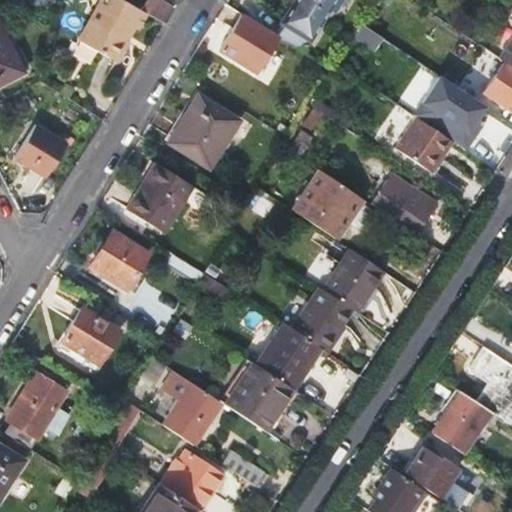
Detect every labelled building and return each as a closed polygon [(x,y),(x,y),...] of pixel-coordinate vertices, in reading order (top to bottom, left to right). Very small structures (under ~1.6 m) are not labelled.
[(109,0),(100,0),(72,44),(110,67),(123,48),(119,45),(127,32),(132,36),(142,20),(136,16),(109,0)] [(142,20),(160,31),(170,15),(146,0),(136,16),(142,20)] [(295,0),(282,22),(281,21),(273,34),(277,36),(304,53),(313,39),(311,39),(334,3),(335,0),(295,0)] [(240,13),(219,50),(255,73),(277,36),(273,34),(240,13)] [(0,83),(21,73),(0,32),(0,83)] [(511,40),(501,58),(511,65),(511,40)] [(321,64),(314,76),(325,82),(332,71),(321,64)] [(511,69),(507,66),(487,96),(511,111),(511,69)] [(431,127),(465,149),(474,135),(468,131),(475,121),(485,105),(440,75),(413,115),(431,127)] [(206,169),(236,120),(195,95),(182,115),(187,118),(170,146),(206,169)] [(187,118),(182,115),(165,143),(170,146),(187,118)] [(468,131),(474,135),(481,125),(475,121),(468,131)] [(32,125),(12,159),(43,179),(64,146),(32,125)] [(431,127),(412,158),(447,180),(466,150),(465,149),(431,127)] [(162,232),(191,185),(159,164),(140,195),(137,193),(126,210),(162,232)] [(320,169),(293,211),(335,238),(361,196),(320,169)] [(380,191),(398,203),(390,215),(408,227),(427,197),(391,173),(380,191)] [(111,231),(89,266),(126,289),(148,253),(111,231)] [(351,248),(323,291),(352,310),(357,313),(386,270),(351,248)] [(169,252),(163,261),(181,272),(187,263),(169,252)] [(319,288),(292,330),(318,347),(325,351),(352,310),(323,291),(319,288)] [(82,308),(59,343),(95,364),(116,329),(123,333),(130,322),(90,297),(83,309),(82,308)] [(281,322),(255,364),(292,388),(318,347),(292,330),(281,322)] [(486,383),(474,401),(490,412),(508,423),(511,417),(511,365),(480,345),(465,369),(486,383)] [(251,362),(224,404),(265,431),(293,389),(292,388),(255,364),(251,362)] [(36,372),(6,418),(12,422),(5,434),(29,449),(65,390),(36,372)] [(182,401),(166,426),(196,446),(224,404),(177,373),(165,390),(182,401)] [(460,392),(432,433),(463,453),(490,412),(474,401),(460,392)] [(119,410),(99,442),(112,450),(139,409),(125,400),(119,410)] [(406,472),(441,495),(460,466),(425,444),(406,472)] [(0,447),(0,497),(23,462),(0,447)] [(184,461),(168,487),(195,505),(205,511),(233,511),(238,506),(213,490),(224,473),(185,448),(179,457),(184,461)] [(222,463),(257,485),(265,473),(231,450),(222,463)] [(419,487),(391,469),(365,508),(370,511),(390,511),(401,496),(409,501),(419,487)] [(158,481),(138,511),(190,511),(195,505),(168,487),(158,481)]
